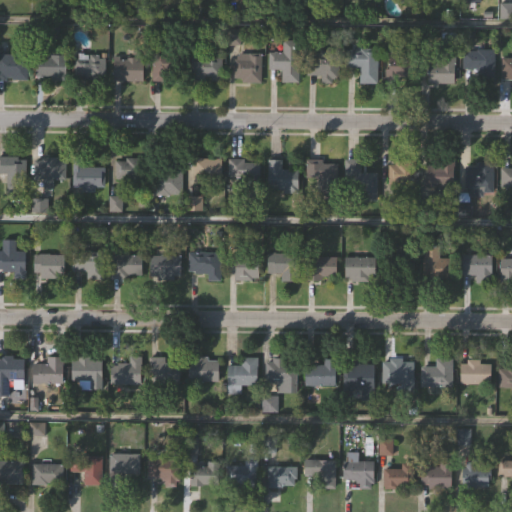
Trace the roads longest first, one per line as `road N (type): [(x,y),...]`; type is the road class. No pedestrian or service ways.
road 1 (residential): [(511,319),(0,313)]
road 2 (residential): [(511,121),(0,117)]
